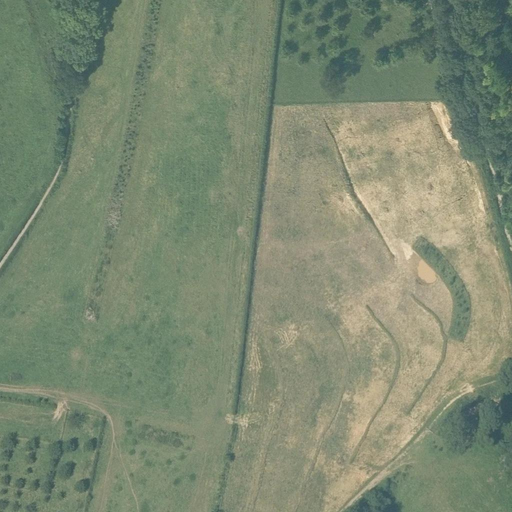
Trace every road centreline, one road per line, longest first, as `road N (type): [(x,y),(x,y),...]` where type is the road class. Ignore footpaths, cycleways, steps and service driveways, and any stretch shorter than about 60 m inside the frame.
road 1 (track): [(83,0),(58,170),(0,265)]
road 2 (track): [(511,250),(449,0)]
